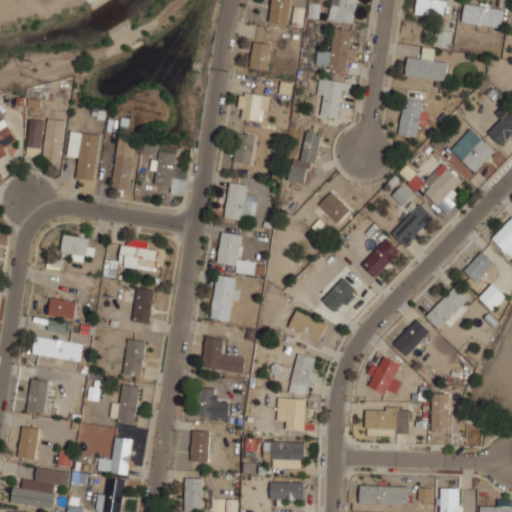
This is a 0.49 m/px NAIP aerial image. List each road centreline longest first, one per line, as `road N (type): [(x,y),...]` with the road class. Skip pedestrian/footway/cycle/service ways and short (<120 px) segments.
road 1 (residential): [(152,511),(232,0)]
road 2 (residential): [(335,511),(340,395),(352,352),(511,177)]
road 3 (residential): [(0,395),(28,201),(194,229)]
road 4 (residential): [(338,457),(511,459)]
road 5 (residential): [(390,0),(362,153)]
